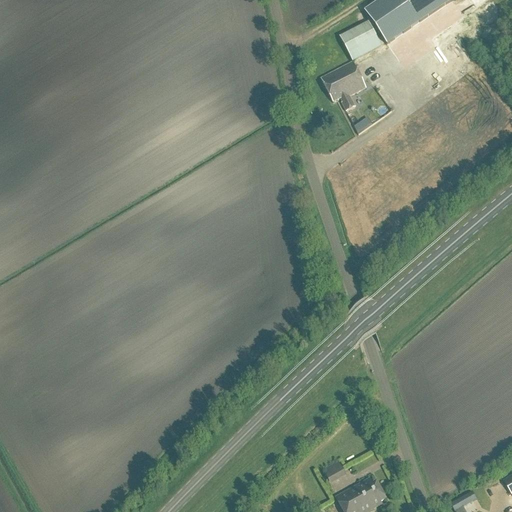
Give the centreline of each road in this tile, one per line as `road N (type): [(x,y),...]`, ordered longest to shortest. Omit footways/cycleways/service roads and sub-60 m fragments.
road 1 (tertiary): [(426,511),(309,169),(271,0)]
road 2 (primary): [(169,511),(373,313),(511,195)]
